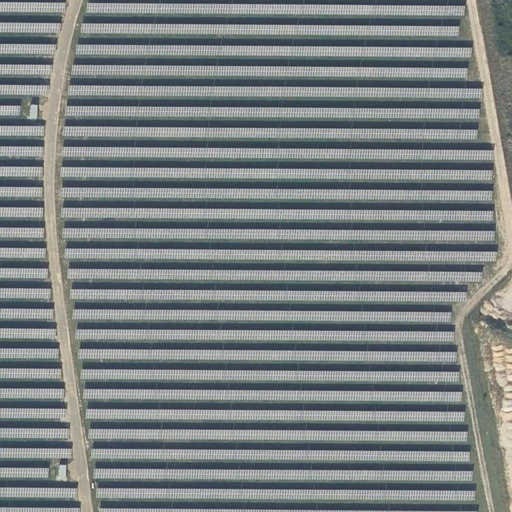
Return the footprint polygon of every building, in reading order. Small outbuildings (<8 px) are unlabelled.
[(463,47),(463,57),(471,58),(472,48),(463,47)] [(459,130),(458,137),(470,138),(471,131),(459,130)] [(471,241),(489,242),(491,178),(479,178),(479,172),(467,171),(467,182),(458,181),(458,173),(455,173),(452,239),(471,240),(471,241)] [(448,301),(464,302),(465,292),(449,291),(448,301)] [(445,351),(444,361),(456,362),(456,352),(445,351)] [(459,372),(444,372),(443,381),(458,382),(459,372)]
